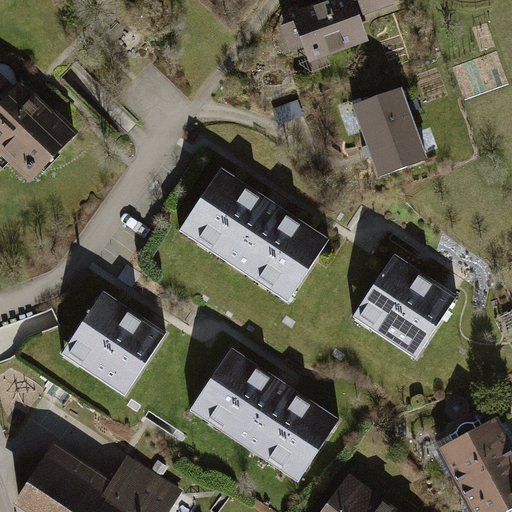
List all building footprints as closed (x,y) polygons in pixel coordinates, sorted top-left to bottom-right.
[(394,0),(314,0),(287,9),(306,64),(372,42),(364,20),(397,8),(394,0)] [(13,97),(0,84),(0,154),(1,154),(32,182),(73,137),(21,89),(13,97)] [(397,87),(347,104),(373,178),(423,161),(397,87)] [(334,242),(221,169),(178,235),(291,308),(334,242)] [(461,296),(394,255),(354,321),(421,362),(461,296)] [(176,343),(111,302),(68,369),(133,410),(176,343)] [(343,421),(230,349),(189,413),(302,485),(343,421)] [(511,463),(511,449),(495,418),(441,446),(463,489),(511,463)] [(98,511),(111,493),(107,490),(50,453),(20,499),(39,511),(98,511)] [(129,458),(107,490),(111,493),(98,511),(165,511),(179,490),(129,458)] [(511,463),(463,489),(475,511),(500,511),(511,506),(511,463)] [(397,511),(351,477),(324,511),(397,511)]
